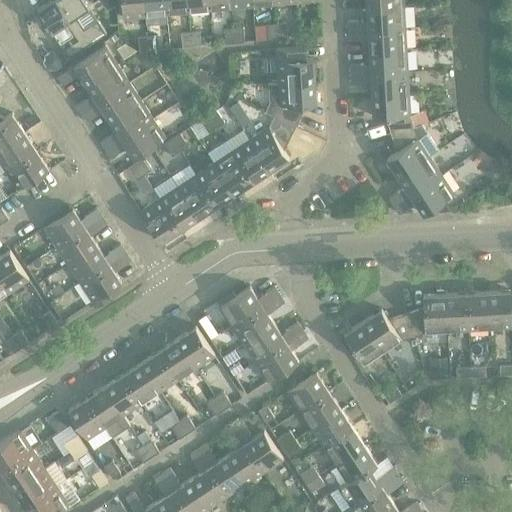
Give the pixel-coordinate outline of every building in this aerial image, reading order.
[(50,0),(38,9),(69,57),(88,45),(58,0),(50,0)] [(58,0),(88,45),(107,33),(85,0),(58,0)] [(146,16),(144,0),(121,0),(123,18),(146,16)] [(166,0),(144,0),(146,16),(167,14),(166,0)] [(187,0),(166,0),(167,14),(189,12),(187,0)] [(209,0),(187,0),(189,12),(210,10),(209,0)] [(231,0),(209,0),(210,10),(232,8),(231,0)] [(368,20),(348,21),(349,30),(364,29),(369,29),(405,27),(404,6),(367,8),(368,20)] [(321,19),(311,20),(312,35),(322,34),(321,19)] [(286,22),(277,23),(278,38),(288,37),(286,22)] [(278,38),(277,23),(267,24),(269,39),(278,38)] [(243,26),(234,27),(235,42),(245,41),(243,26)] [(235,42),(234,27),(224,28),(226,43),(235,42)] [(364,29),(349,30),(349,40),(369,39),(370,51),(407,49),(405,27),(369,29),(364,29)] [(200,30),(191,31),(192,46),(202,45),(200,30)] [(192,46),(191,31),(181,32),(183,47),(192,46)] [(157,34),(148,35),(149,50),(159,49),(157,34)] [(149,50),(148,35),(138,36),(140,51),(149,50)] [(75,65),(87,84),(118,64),(106,45),(75,65)] [(277,48),(279,82),(315,80),(314,57),(307,58),(307,46),(277,48)] [(407,49),(370,51),(371,72),(408,70),(407,49)] [(366,63),(351,64),(351,73),(366,73),(366,63)] [(118,64),(87,84),(99,102),(130,82),(118,64)] [(71,68),(58,76),(64,84),(76,76),(71,68)] [(366,73),(351,73),(352,83),(372,82),(372,94),(409,92),(408,70),(371,72),(366,73)] [(280,104),(275,115),(296,126),(307,103),(317,102),(315,80),(279,82),(280,104)] [(130,82),(99,102),(111,120),(142,100),(130,82)] [(409,92),(372,94),(374,116),(386,116),(391,133),(414,126),(410,114),(409,92)] [(77,105),(82,113),(95,105),(90,96),(77,105)] [(238,99),(229,105),(237,117),(245,111),(238,99)] [(142,100),(111,120),(123,138),(153,118),(142,100)] [(95,105),(82,113),(88,121),(100,113),(95,105)] [(217,109),(208,114),(217,127),(225,121),(217,109)] [(0,115),(0,147),(25,131),(13,113),(5,118),(0,115)] [(217,127),(208,114),(200,119),(209,132),(217,127)] [(269,126),(250,138),(271,169),(289,157),(284,149),(296,126),(275,115),(269,126)] [(153,118),(123,138),(135,157),(166,137),(153,118)] [(397,151),(387,157),(399,176),(430,156),(440,150),(422,123),(414,126),(391,133),(397,151)] [(25,131),(0,147),(0,160),(6,170),(37,149),(25,131)] [(101,141),(106,149),(119,141),(113,133),(101,141)] [(180,133),(172,138),(181,150),(189,145),(180,133)] [(181,150),(172,138),(164,143),(173,156),(181,150)] [(250,138),(232,150),(253,181),(271,169),(250,138)] [(119,141),(106,149),(111,157),(124,149),(119,141)] [(37,149),(6,170),(18,189),(49,168),(37,149)] [(232,150),(214,162),(234,193),(253,181),(232,150)] [(144,156),(136,162),(144,174),(153,169),(144,156)] [(406,186),(389,197),(395,205),(407,197),(411,194),(442,174),(430,156),(399,176),(406,186)] [(144,174),(136,162),(128,167),(136,179),(144,174)] [(214,162),(196,174),(216,205),(234,193),(214,162)] [(196,174),(178,186),(198,216),(216,205),(196,174)] [(407,197),(395,205),(400,213),(416,202),(423,213),(454,193),(442,174),(411,194),(407,197)] [(178,186),(160,197),(180,228),(198,216),(178,186)] [(180,228),(160,197),(141,210),(161,241),(180,228)] [(2,207),(0,208),(0,224),(9,218),(2,207)] [(84,216),(90,224),(102,215),(97,207),(84,216)] [(44,227),(57,245),(86,226),(73,208),(44,227)] [(102,215),(90,224),(95,232),(108,223),(102,215)] [(86,226),(57,245),(69,263),(98,244),(86,226)] [(108,252),(113,260),(126,251),(121,243),(108,252)] [(98,244),(69,263),(81,281),(109,262),(98,244)] [(10,250),(0,256),(0,275),(10,291),(29,279),(10,250)] [(126,251),(113,260),(119,268),(131,259),(126,251)] [(109,262),(81,281),(93,300),(122,281),(109,262)] [(0,275),(0,297),(10,291),(0,275)] [(60,284),(52,289),(57,297),(65,292),(60,284)] [(220,306),(232,325),(279,294),(274,286),(258,297),(250,286),(220,306)] [(511,311),(511,290),(488,291),(491,328),(511,326),(511,311)] [(488,291),(467,292),(469,329),(491,328),(488,291)] [(467,292),(445,294),(447,331),(469,329),(467,292)] [(279,294),(232,325),(244,343),(275,323),(268,313),(285,302),(279,294)] [(423,307),(406,313),(414,336),(425,332),(447,331),(445,294),(423,295),(423,307)] [(382,309),(363,321),(383,352),(402,339),(414,336),(406,313),(389,319),(382,309)] [(58,323),(50,310),(42,316),(50,328),(58,323)] [(383,352),(363,321),(344,333),(365,364),(383,352)] [(285,330),(291,338),(303,330),(298,322),(285,330)] [(275,323),(244,343),(256,361),(286,341),(275,323)] [(196,326),(177,338),(196,367),(215,355),(196,326)] [(21,329),(13,335),(21,347),(29,342),(21,329)] [(303,330),(291,338),(296,346),(308,338),(303,330)] [(21,347),(13,335),(5,340),(13,353),(21,347)] [(177,338),(159,350),(178,379),(196,367),(177,338)] [(286,341),(256,361),(268,380),(299,359),(286,341)] [(159,350),(141,362),(160,391),(178,379),(159,350)] [(447,357),(430,358),(431,374),(448,374),(447,357)] [(141,362),(123,374),(142,402),(160,391),(141,362)] [(511,364),(500,365),(501,375),(511,373),(511,364)] [(486,366),(471,367),(472,376),(487,375),(486,366)] [(472,376),(471,367),(456,367),(457,377),(472,376)] [(288,390),(300,409),(329,390),(317,371),(288,390)] [(123,374),(105,385),(124,414),(142,402),(123,374)] [(105,385),(87,397),(106,426),(124,414),(105,385)] [(384,395),(390,403),(402,394),(397,386),(384,395)] [(329,390),(300,409),(312,427),(341,408),(329,390)] [(224,391),(216,396),(224,409),(232,403),(224,391)] [(224,409),(216,396),(208,401),(216,414),(224,409)] [(106,426),(87,397),(68,410),(87,439),(106,426)] [(259,410),(263,417),(267,422),(275,417),(267,404),(259,410)] [(341,408),(312,427),(324,445),(353,426),(341,408)] [(61,410),(50,417),(48,418),(54,426),(66,418),(61,410)] [(187,415),(179,420),(188,433),(196,427),(187,415)] [(188,433),(179,420),(171,425),(180,438),(188,433)] [(243,420),(235,425),(243,438),(251,432),(243,420)] [(243,438),(235,425),(227,430),(235,443),(243,438)] [(353,426),(324,445),(336,463),(365,444),(353,426)] [(264,429),(246,442),(265,471),(284,458),(264,429)] [(0,443),(0,465),(2,469),(33,449),(21,430),(0,443)] [(278,438),(283,446),(295,438),(290,430),(278,438)] [(65,442),(70,450),(82,442),(77,434),(65,442)] [(151,438),(143,444),(152,456),(160,451),(151,438)] [(295,438),(283,446),(288,454),(301,446),(295,438)] [(82,442),(70,450),(75,458),(88,450),(82,442)] [(246,442),(228,454),(247,483),(265,471),(246,442)] [(152,456),(143,444),(135,449),(144,462),(152,456)] [(199,449),(210,466),(229,495),(247,483),(228,454),(218,460),(207,444),(199,449)] [(365,444),(336,463),(347,480),(348,481),(370,466),(371,467),(377,463),(365,444)] [(33,449),(2,469),(14,487),(45,467),(33,449)] [(202,471),(192,477),(211,506),(229,495),(210,466),(199,449),(191,454),(202,471)] [(70,450),(58,458),(63,466),(75,458),(70,450)] [(45,467),(14,487),(26,505),(57,485),(67,478),(55,460),(45,467)] [(113,460),(105,465),(113,478),(121,472),(113,460)] [(301,474),(307,483),(319,474),(314,466),(301,474)] [(348,481),(347,480),(339,486),(351,505),(382,485),(371,467),(370,466),(348,481)] [(380,474),(386,482),(398,474),(393,466),(380,474)] [(171,467),(163,473),(171,485),(179,480),(171,467)] [(108,481),(100,468),(87,477),(95,489),(108,481)] [(165,495),(155,501),(162,511),(188,511),(173,489),(171,485),(163,473),(155,478),(165,495)] [(319,474),(307,483),(312,490),(324,482),(319,474)] [(398,474),(386,482),(391,490),(404,482),(398,474)] [(192,477),(173,489),(188,511),(202,511),(211,506),(192,477)] [(57,485),(26,505),(30,511),(56,511),(69,504),(70,505),(80,498),(67,478),(57,485)] [(382,485),(351,505),(355,511),(379,511),(394,503),(382,485)] [(134,491),(126,497),(134,509),(143,504),(134,491)] [(128,511),(121,500),(113,506),(116,511),(128,511)] [(162,511),(155,501),(138,511),(162,511)] [(399,511),(394,503),(379,511),(418,511),(422,510),(417,502),(401,511),(399,511)]
